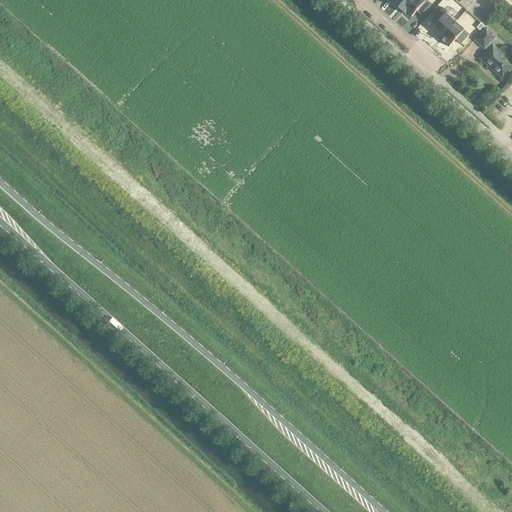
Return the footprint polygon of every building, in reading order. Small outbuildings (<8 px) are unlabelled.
[(393,0),(392,2),(401,11),(410,0),(393,0)] [(410,0),(401,11),(405,15),(407,13),(412,17),(417,11),(421,16),(430,6),(423,0),(410,0)] [(436,24),(431,30),(436,34),(435,35),(439,39),(440,38),(454,23),(440,10),(431,20),(436,24)] [(454,23),(440,38),(450,46),(455,41),(459,45),(468,35),(454,23)] [(481,59),(503,79),(511,68),(511,62),(493,45),(492,46),(489,43),(495,37),(486,29),(476,40),(485,48),(488,51),(481,59)] [(511,91),(499,106),(509,114),(511,113),(511,110),(511,80),(507,86),(511,90),(511,91)]
